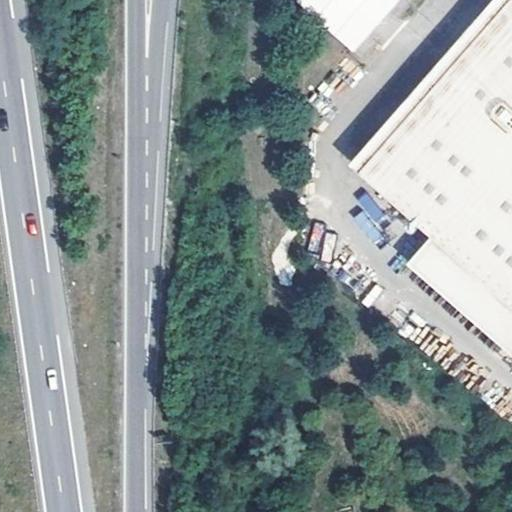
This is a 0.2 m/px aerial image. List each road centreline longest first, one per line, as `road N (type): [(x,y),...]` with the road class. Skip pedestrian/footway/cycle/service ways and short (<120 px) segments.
road 1 (motorway): [(64,511),(0,49)]
road 2 (motorway): [(138,511),(144,145)]
road 3 (unclassified): [(144,145),(162,0)]
road 4 (secondary): [(144,145),(136,0)]
